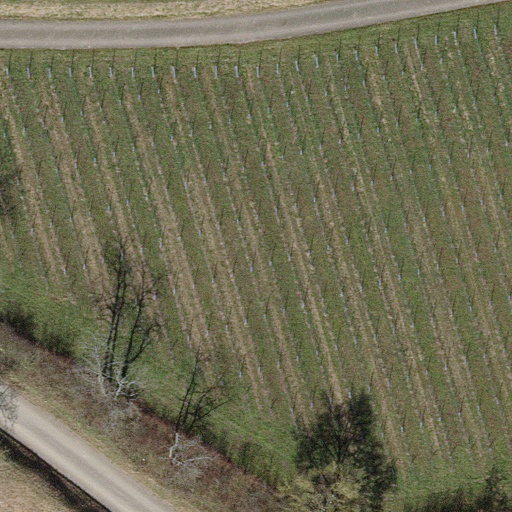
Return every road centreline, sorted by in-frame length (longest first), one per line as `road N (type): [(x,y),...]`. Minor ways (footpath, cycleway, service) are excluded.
road 1 (track): [(419,0),(299,22),(134,34),(0,31)]
road 2 (track): [(0,404),(146,511)]
